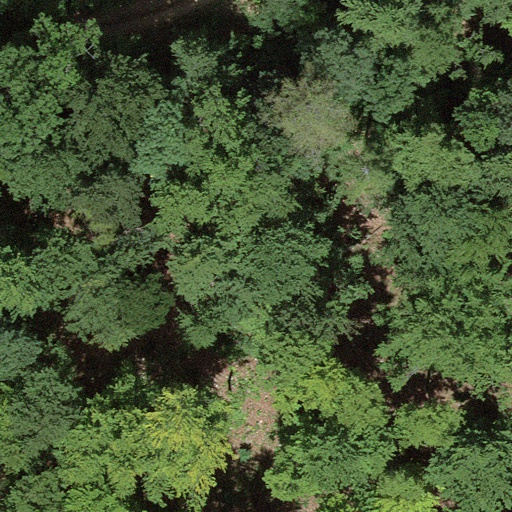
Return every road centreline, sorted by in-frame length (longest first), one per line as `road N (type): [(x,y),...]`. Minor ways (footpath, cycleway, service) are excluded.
road 1 (track): [(0,321),(511,224)]
road 2 (track): [(158,0),(0,48)]
